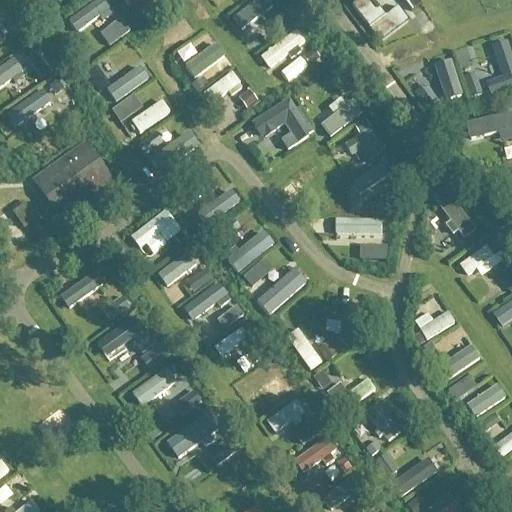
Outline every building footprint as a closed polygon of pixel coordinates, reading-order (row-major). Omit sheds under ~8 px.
[(94,24),(115,9),(108,0),(91,0),(82,7),(94,24)] [(250,0),(234,13),(243,25),(260,12),(250,0)] [(372,0),(361,0),(351,9),(380,47),(398,33),(372,0)] [(268,61),(295,45),(287,32),(260,48),(268,61)] [(194,75),(227,58),(222,48),(189,65),(194,75)] [(14,55),(0,63),(0,87),(25,73),(14,55)] [(117,93),(148,80),(141,64),(110,77),(117,93)] [(206,83),(216,101),(232,91),(229,85),(239,79),(233,67),(206,83)] [(140,130),(171,111),(161,95),(131,115),(140,130)] [(349,100),(322,123),(331,134),(359,112),(349,100)] [(17,101),(4,108),(11,124),(25,118),(17,101)] [(313,137),(289,101),(251,125),(261,141),(286,125),(299,146),(313,137)] [(384,155),(370,132),(345,147),(352,159),(359,154),(366,166),(384,155)] [(36,188),(56,217),(108,180),(88,151),(36,188)] [(351,179),(362,194),(382,179),(370,164),(351,179)] [(217,215),(241,202),(233,188),(209,201),(217,215)] [(166,238),(182,224),(162,203),(129,234),(141,247),(159,231),(166,238)] [(12,215),(23,231),(34,224),(22,208),(12,215)] [(381,211),(337,211),(337,234),(381,235),(381,211)] [(266,232),(237,249),(244,260),(272,243),(266,232)] [(497,280),(509,269),(485,242),(460,263),(472,278),(485,267),(497,280)] [(171,282),(193,265),(180,248),(158,265),(171,282)] [(94,266),(61,293),(71,306),(104,280),(94,266)] [(511,323),(511,300),(496,308),(506,327),(511,323)] [(428,339),(457,325),(446,304),(418,317),(428,339)] [(135,319),(96,347),(106,361),(131,342),(142,357),(156,348),(135,319)] [(288,329),(305,357),(316,350),(299,323),(288,329)] [(214,338),(221,351),(246,338),(239,325),(214,338)] [(441,367),(450,381),(482,358),(472,345),(441,367)] [(270,358),(241,377),(251,392),(280,373),(270,358)] [(143,404),(178,380),(169,367),(134,391),(143,404)] [(367,374),(350,391),(360,401),(377,385),(367,374)] [(471,402),(480,414),(507,396),(498,383),(471,402)] [(266,410),(277,432),(309,417),(298,394),(266,410)] [(371,410),(384,434),(397,428),(384,403),(371,410)] [(210,438),(204,427),(214,422),(210,414),(169,436),(179,454),(210,438)] [(290,452),(305,471),(325,457),(322,453),(332,446),(320,430),(290,452)] [(511,431),(495,444),(504,457),(511,450),(511,431)] [(439,433),(424,441),(432,456),(447,448),(439,433)] [(0,475),(10,468),(0,453),(0,475)] [(408,494),(439,470),(428,455),(397,480),(408,494)] [(347,500),(343,494),(352,488),(344,476),(321,492),(334,510),(347,500)] [(0,498),(0,500),(11,493),(4,482),(0,484),(0,498)] [(38,511),(41,510),(30,494),(5,511),(38,511)] [(264,511),(256,499),(238,511),(264,511)]
